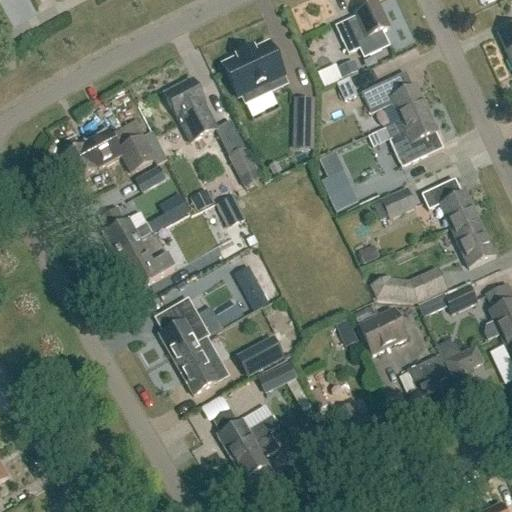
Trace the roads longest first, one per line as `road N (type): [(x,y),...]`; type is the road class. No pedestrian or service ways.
road 1 (residential): [(191,511),(0,171)]
road 2 (residential): [(0,126),(234,0)]
road 3 (residential): [(511,175),(429,0)]
road 4 (residential): [(353,511),(511,439)]
road 5 (residential): [(82,511),(0,377)]
